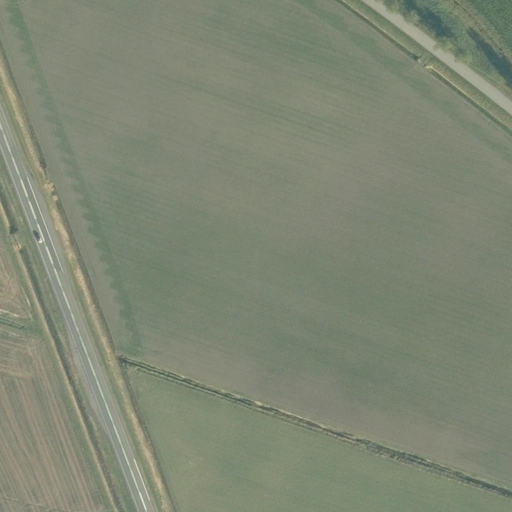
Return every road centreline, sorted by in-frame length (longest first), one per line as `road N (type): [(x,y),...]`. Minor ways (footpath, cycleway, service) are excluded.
road 1 (trunk): [(145,511),(0,125)]
road 2 (unclassified): [(511,109),(369,0)]
